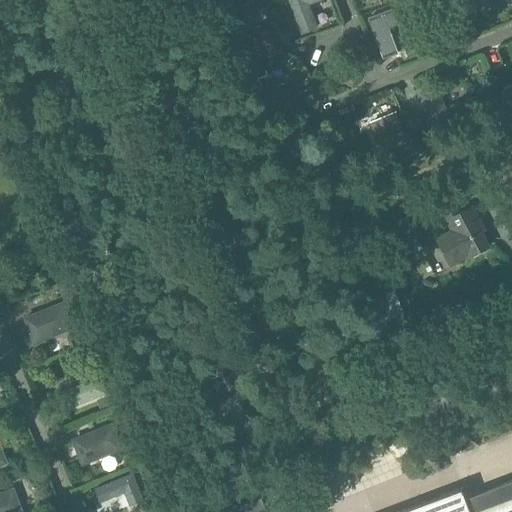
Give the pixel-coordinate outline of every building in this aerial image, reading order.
[(288,0),(302,36),(318,30),(309,5),(324,0),(288,0)] [(368,19),(384,60),(399,55),(389,29),(405,23),(399,8),(368,19)] [(236,72),(278,54),(266,25),(223,43),(236,72)] [(285,84),(249,100),(258,123),(295,108),(285,84)] [(443,109),(436,88),(417,95),(432,135),(481,117),(474,98),(443,109)] [(379,142),(403,131),(395,113),(371,124),(379,142)] [(1,151),(0,150),(0,179),(11,176),(1,151)] [(332,150),(282,171),(290,189),(340,167),(332,150)] [(437,239),(451,265),(488,247),(476,225),(480,223),(472,208),(459,215),(454,205),(441,212),(450,232),(437,239)] [(36,217),(0,231),(0,252),(43,236),(36,217)] [(391,226),(399,241),(411,263),(430,253),(408,218),(391,226)] [(25,318),(35,346),(87,326),(76,298),(25,318)] [(62,412),(106,394),(99,378),(55,395),(62,412)] [(81,466),(122,450),(112,424),(71,440),(81,466)] [(0,467),(8,464),(1,447),(0,447),(0,467)] [(143,501),(132,474),(93,489),(99,504),(124,493),(129,507),(143,501)] [(405,511),(511,511),(511,482),(464,500),(461,491),(405,511)] [(0,511),(22,511),(14,488),(0,493),(0,511)] [(263,492),(233,504),(236,511),(267,511),(270,511),(263,492)]
